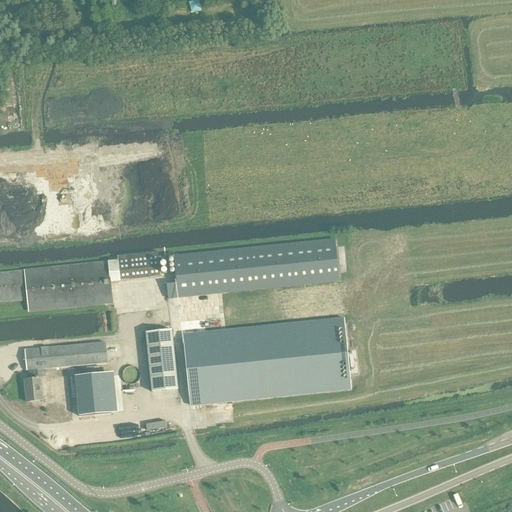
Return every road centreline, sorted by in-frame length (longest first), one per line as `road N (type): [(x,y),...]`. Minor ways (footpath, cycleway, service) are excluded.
road 1 (unclassified): [(188,475),(109,494),(88,491),(0,426)]
road 2 (primary): [(511,441),(325,511)]
road 3 (primary): [(385,511),(511,458)]
road 4 (unclassified): [(188,475),(254,464),(283,511)]
